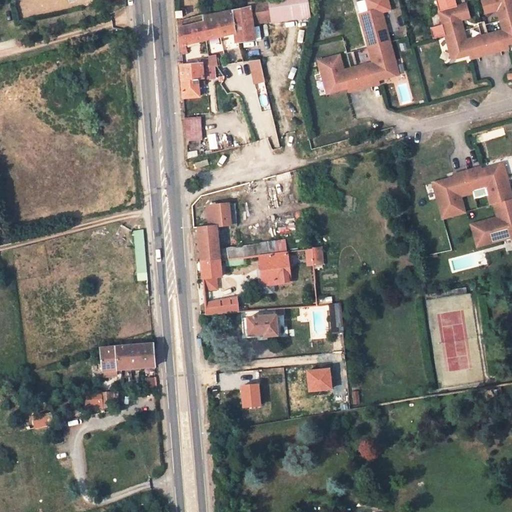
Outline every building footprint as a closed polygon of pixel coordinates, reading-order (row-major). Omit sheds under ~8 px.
[(238,42),(255,40),(253,24),(271,21),(268,0),(267,0),(267,1),(249,3),(249,6),(204,16),(204,12),(178,22),(180,47),(236,33),(238,42)] [(268,0),(271,21),(272,23),(310,17),(308,0),(268,0)] [(511,42),(511,0),(482,0),(486,12),(498,8),(501,19),(464,29),(460,15),(469,12),(466,2),(457,4),(456,0),(436,0),(443,22),(430,26),(433,37),(446,33),(452,58),(470,54),(471,58),(509,47),(508,43),(511,42)] [(399,73),(390,40),(381,7),(360,13),(374,65),(359,69),(363,87),(379,82),(378,79),(399,73)] [(207,41),(208,53),(223,52),(222,40),(207,41)] [(345,73),(340,54),(319,59),(328,93),(348,87),(349,91),(357,88),(353,71),(345,73)] [(184,98),(200,96),(198,79),(214,77),(214,61),(203,62),(203,64),(181,65),(184,98)] [(262,69),(253,71),(256,84),(265,82),(262,69)] [(363,87),(359,69),(353,71),(357,88),(363,87)] [(186,141),(202,140),(201,116),(184,117),(186,141)] [(511,194),(503,162),(482,168),(481,165),(454,173),(455,176),(455,179),(449,181),(448,178),(433,182),(443,218),(496,203),(499,216),(483,220),(484,224),(473,227),(478,246),(511,236),(511,194)] [(216,226),(237,224),(235,203),(208,206),(210,226),(199,228),(202,262),(233,258),(236,258),(235,247),(219,249),(218,244),(218,239),(216,226)] [(143,230),(134,230),(137,280),(146,279),(143,230)] [(275,253),(274,241),(259,243),(259,245),(261,255),(275,253)] [(259,245),(235,247),(236,258),(241,257),(261,255),(259,245)] [(307,265),(323,263),(321,248),(313,249),(306,249),(307,265)] [(284,266),(283,252),(275,253),(261,255),(264,284),(286,281),(291,281),(289,266),(284,266)] [(233,258),(234,265),(242,264),(241,257),(236,258),(233,258)] [(202,262),(203,279),(221,278),(220,267),(234,265),(233,258),(202,262)] [(238,297),(220,301),(221,313),(240,312),(238,297)] [(220,301),(205,303),(205,315),(221,313),(220,301)] [(330,304),(333,334),(344,333),(341,303),(330,304)] [(265,336),(278,335),(276,316),(284,315),(283,308),(268,309),(268,316),(248,318),(249,335),(265,334),(265,336)] [(109,376),(117,375),(117,369),(155,366),(153,345),(101,349),(102,372),(109,371),(109,376)] [(278,407),(290,406),(288,384),(276,384),(278,407)] [(99,393),(100,405),(111,404),(110,392),(99,393)]
